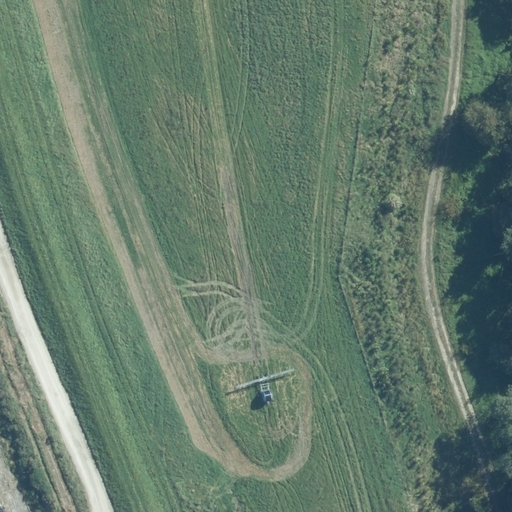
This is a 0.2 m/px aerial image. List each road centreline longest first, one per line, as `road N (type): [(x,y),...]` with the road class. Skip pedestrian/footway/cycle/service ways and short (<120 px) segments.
road 1 (track): [(430,511),(365,317),(363,207),(386,0)]
road 2 (track): [(0,250),(105,511)]
